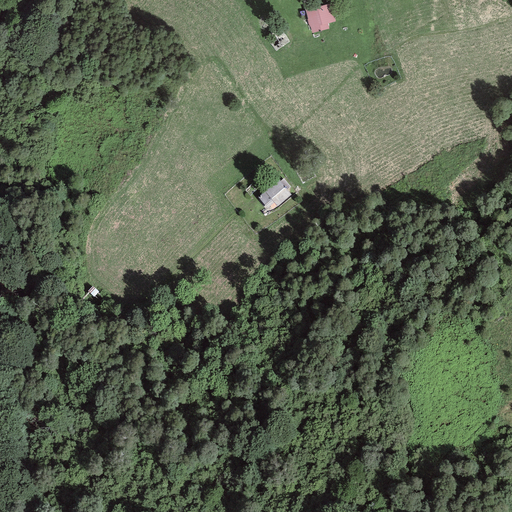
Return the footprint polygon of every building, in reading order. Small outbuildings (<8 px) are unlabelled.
[(311,27),(312,33),(329,29),(328,24),(335,21),(330,4),(305,11),(308,19),(307,19),(309,28),(311,27)] [(281,28),(266,38),(275,51),(290,41),(281,28)] [(279,180),(258,197),(267,208),(274,203),(277,207),(291,196),(287,190),(291,187),(284,179),(280,182),(279,180)] [(88,285),(80,293),(95,308),(103,300),(88,285)] [(95,308),(80,293),(73,300),(88,315),(95,308)] [(88,315),(73,300),(65,308),(80,323),(88,315)]
